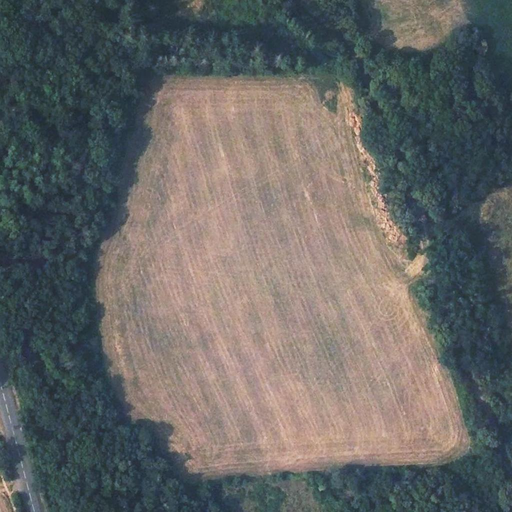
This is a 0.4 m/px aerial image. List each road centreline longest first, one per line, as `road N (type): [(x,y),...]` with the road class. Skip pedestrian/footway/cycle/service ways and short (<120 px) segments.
road 1 (track): [(511,481),(424,259),(410,189),(365,76)]
road 2 (tertiary): [(0,381),(34,511)]
